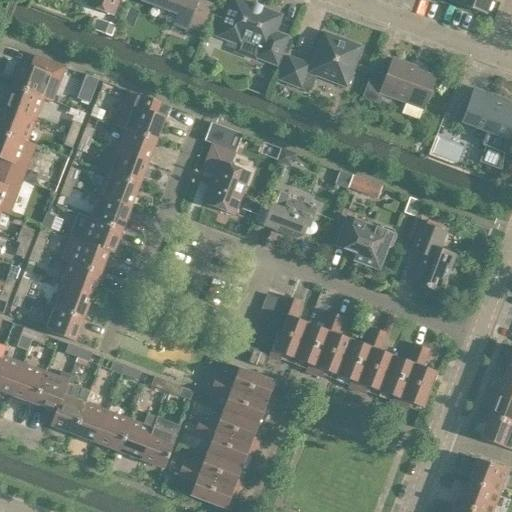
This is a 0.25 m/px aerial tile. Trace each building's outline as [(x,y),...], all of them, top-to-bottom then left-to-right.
[(90,0),(89,5),(114,14),(119,0),(90,0)] [(214,5),(201,0),(142,0),(142,1),(178,15),(174,25),(187,30),(188,27),(203,33),(214,5)] [(226,20),(220,36),(239,43),(242,35),(262,43),(257,57),(277,65),(288,37),(275,32),(281,16),(238,0),(233,0),(229,11),(226,20)] [(450,0),(486,14),(491,0),(450,0)] [(215,16),(226,20),(229,11),(219,7),(215,16)] [(97,18),(93,29),(111,36),(115,25),(97,18)] [(363,47),(323,32),(311,65),(289,56),(280,80),(302,88),(312,91),(318,76),(348,87),(363,47)] [(22,63),(13,86),(44,98),(44,99),(52,103),(66,67),(35,55),(31,67),(22,63)] [(419,120),(424,109),(435,78),(412,69),(413,66),(394,59),(387,77),(373,71),(362,98),(379,105),(384,93),(406,102),(402,113),(419,120)] [(36,121),(44,99),(44,98),(13,86),(4,109),(36,121)] [(116,127),(125,130),(125,129),(157,141),(165,118),(157,114),(161,103),(130,91),(116,127)] [(81,92),(78,99),(90,104),(93,97),(81,92)] [(488,132),(483,146),(505,154),(506,139),(509,140),(511,132),(511,103),(489,95),(488,99),(474,94),(463,122),(488,132)] [(95,105),(90,116),(99,119),(103,108),(95,105)] [(36,121),(4,109),(0,120),(0,132),(27,143),(28,142),(36,121)] [(69,133),(78,136),(82,125),(73,121),(69,133)] [(82,138),(91,141),(95,130),(87,126),(82,138)] [(148,163),(157,141),(125,129),(125,130),(117,151),(148,163)] [(0,171),(23,180),(34,185),(38,175),(27,170),(36,145),(28,142),(27,143),(0,132),(0,171)] [(69,133),(64,145),(73,148),(78,136),(69,133)] [(91,141),(82,138),(78,150),(86,153),(91,141)] [(212,144),(203,167),(217,172),(205,203),(235,215),(250,174),(231,166),(236,153),(212,144)] [(295,154),(281,149),(276,162),(287,166),(292,163),(295,154)] [(117,151),(108,174),(140,186),(148,163),(117,151)] [(65,183),(74,186),(79,171),(71,167),(65,183)] [(1,212),(10,215),(23,180),(0,171),(0,209),(2,210),(1,212)] [(140,186),(108,174),(100,196),(131,208),(140,186)] [(361,180),(358,189),(373,195),(376,186),(361,180)] [(74,186),(65,183),(61,195),(69,198),(74,186)] [(277,204),(274,203),(264,225),(297,238),(300,230),(307,232),(309,233),(311,233),(313,232),(315,230),(317,228),(317,225),(317,223),(316,221),(314,220),(312,219),(316,209),(289,199),(289,196),(281,192),(277,204)] [(100,196),(91,219),(122,231),(131,208),(100,196)] [(242,209),(257,215),(262,202),(247,196),(242,209)] [(42,226),(58,232),(62,220),(55,217),(47,214),(42,226)] [(389,244),(392,243),(395,234),(394,230),(387,228),(383,231),(346,217),(336,242),(358,250),(354,260),(379,269),(389,244)] [(91,219),(83,241),(109,251),(109,252),(114,253),(122,231),(91,219)] [(446,232),(423,224),(412,250),(425,255),(414,283),(441,293),(455,255),(440,249),(446,232)] [(17,242),(20,243),(21,243),(29,247),(35,231),(23,226),(17,242)] [(101,274),(109,252),(109,251),(83,241),(70,236),(61,260),(69,263),(70,262),(101,274)] [(34,248),(42,252),(47,240),(38,237),(34,248)] [(21,243),(20,243),(16,255),(25,258),(29,247),(21,243)] [(42,252),(34,248),(29,260),(38,264),(42,252)] [(61,284),(92,296),(101,274),(70,262),(69,263),(61,284)] [(3,288),(4,288),(12,291),(16,280),(8,276),(3,288)] [(17,293),(25,296),(31,281),(22,278),(17,293)] [(92,296),(61,284),(53,307),(84,319),(92,296)] [(4,288),(3,288),(0,296),(0,300),(8,303),(12,291),(4,288)] [(25,296),(17,293),(12,305),(21,308),(25,296)] [(264,305),(285,313),(288,303),(268,295),(264,305)] [(294,298),(291,307),(299,310),(302,301),(294,298)] [(280,324),(285,313),(264,305),(260,316),(280,324)] [(53,307),(44,330),(75,342),(84,319),(53,307)] [(296,360),(309,324),(296,319),(299,310),(291,307),(281,333),(278,332),(269,358),(280,362),(283,355),(296,360)] [(329,312),(326,320),(334,323),(337,315),(329,312)] [(337,315),(334,323),(341,326),(345,317),(337,315)] [(277,334),(280,324),(260,316),(256,327),(277,334)] [(309,324),(296,360),(309,365),(306,371),(315,375),(334,323),(326,320),(323,329),(309,324)] [(334,323),(315,375),(322,378),(325,371),(340,377),(353,341),(338,335),(341,326),(334,323)] [(273,345),(277,334),(256,327),(252,337),(273,345)] [(33,341),(36,332),(24,328),(21,336),(33,341)] [(372,328),(369,336),(377,340),(380,331),(372,328)] [(380,331),(377,340),(384,342),(387,334),(380,331)] [(33,341),(44,345),(48,337),(36,332),(33,341)] [(353,341),(340,377),(351,381),(349,388),(359,392),(377,340),(369,336),(365,345),(353,341)] [(273,345),(252,337),(248,348),(269,355),(273,345)] [(377,340),(359,392),(365,394),(368,387),(383,393),(396,357),(381,351),(384,342),(377,340)] [(415,344),(412,353),(419,356),(423,347),(415,344)] [(77,358),(81,349),(69,345),(66,353),(77,358)] [(423,347),(419,356),(427,358),(430,350),(423,347)] [(81,349),(77,358),(88,362),(89,362),(92,353),(81,349)] [(254,350),(249,363),(263,368),(268,356),(254,350)] [(396,357),(383,393),(394,397),(391,404),(400,407),(419,356),(412,353),(408,361),(396,357)] [(24,364),(2,356),(1,355),(0,358),(0,391),(12,396),(24,364)] [(419,356),(400,407),(408,410),(411,403),(424,408),(438,372),(423,367),(427,358),(419,356)] [(88,362),(77,358),(76,362),(86,366),(88,362)] [(122,375),(126,366),(114,361),(110,370),(122,375)] [(34,404),(46,373),(24,364),(12,396),(34,404)] [(126,366),(122,375),(137,381),(141,372),(126,366)] [(274,406),(277,397),(270,395),(275,381),(239,368),(234,382),(225,379),(222,386),(274,406)] [(511,398),(511,372),(507,371),(498,393),(511,398)] [(59,378),(46,373),(34,404),(56,412),(57,413),(63,395),(64,395),(68,383),(71,375),(62,372),(59,378)] [(217,376),(214,383),(222,386),(225,379),(217,376)] [(167,392),(171,383),(155,377),(151,386),(167,392)] [(86,403),(90,391),(68,383),(64,395),(63,395),(57,413),(56,412),(51,426),(74,434),(86,403)] [(167,392),(179,396),(182,388),(171,383),(167,392)] [(214,383),(211,390),(219,394),(222,386),(214,383)] [(274,406),(222,386),(219,394),(228,397),(223,411),(259,424),(263,411),(270,414),(274,406)] [(511,398),(498,393),(497,396),(494,395),(491,404),(494,406),(490,416),(511,424),(511,398)] [(96,443),(108,412),(86,403),(74,435),(96,443)] [(259,424),(223,411),(217,425),(209,421),(206,429),(257,448),(261,440),(254,437),(259,424)] [(96,443),(119,452),(119,451),(131,420),(108,412),(96,443)] [(157,418),(148,414),(144,425),(131,420),(119,451),(119,452),(141,460),(157,418)] [(511,424),(490,416),(481,439),(511,450),(511,424)] [(167,422),(157,418),(141,460),(164,469),(180,427),(167,422)] [(200,418),(197,425),(206,429),(209,421),(200,418)] [(197,425),(194,433),(203,436),(206,429),(197,425)] [(257,448),(206,429),(203,436),(212,440),(207,453),(242,467),(247,454),(254,457),(257,448)] [(242,467),(207,453),(201,467),(193,464),(190,471),(241,491),(244,483),(237,480),(242,467)] [(477,459),(469,482),(500,494),(509,471),(477,459)] [(184,461),(181,468),(190,471),(193,464),(184,461)] [(181,468),(178,476),(187,479),(190,471),(181,468)] [(241,491),(190,471),(187,479),(195,482),(190,497),(226,510),(231,497),(238,499),(241,491)] [(479,511),(493,511),(500,494),(469,482),(460,505),(479,511)]
